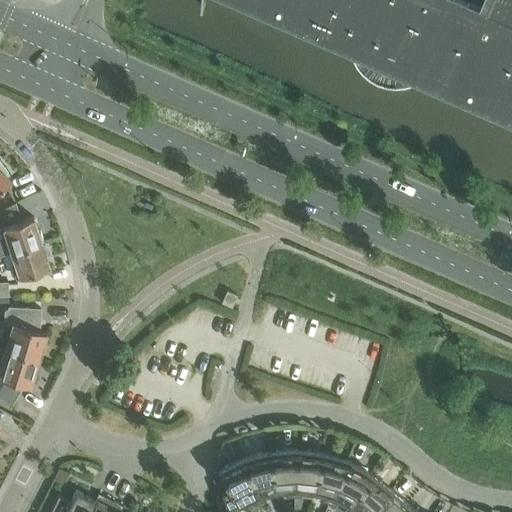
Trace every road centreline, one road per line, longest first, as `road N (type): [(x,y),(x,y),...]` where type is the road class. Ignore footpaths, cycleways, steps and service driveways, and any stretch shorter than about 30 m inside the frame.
road 1 (secondary): [(44,89),(511,292)]
road 2 (secondary): [(511,240),(63,45)]
road 3 (residential): [(52,422),(85,351),(88,278),(60,188),(0,112)]
road 4 (residential): [(511,502),(454,486),(381,429),(350,419),(255,413),(198,435)]
road 5 (residential): [(198,435),(173,447),(132,450),(52,422)]
